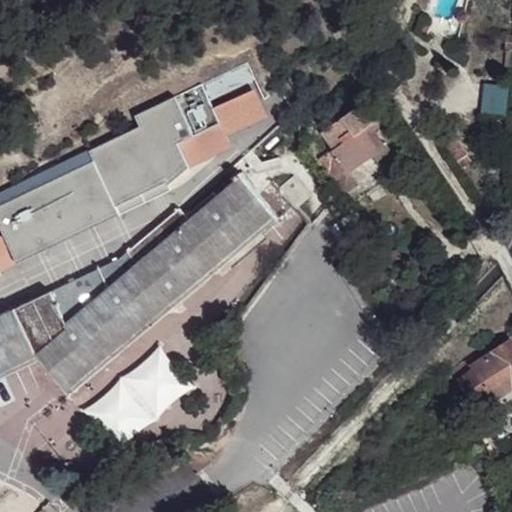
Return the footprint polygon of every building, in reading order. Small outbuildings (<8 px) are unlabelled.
[(0,203),(0,221),(16,253),(168,178),(169,181),(228,132),(220,116),(211,99),(259,75),(249,56),(135,112),(140,123),(90,147),(95,157),(0,203)] [(268,93),(259,75),(211,99),(220,116),(268,93)] [(503,119),(505,94),(479,92),(479,117),(503,119)] [(328,148),(340,168),(342,167),(366,153),(370,160),(385,152),(369,123),(371,122),(376,118),(361,93),(354,98),(359,105),(328,124),(338,142),(328,148)] [(461,139),(450,145),(461,162),(472,155),(461,139)] [(340,168),(328,148),(315,155),(335,191),(349,182),(342,167),(340,168)] [(183,212),(178,207),(118,256),(98,266),(94,268),(0,313),(0,369),(33,353),(37,357),(65,389),(275,211),(239,170),(231,177),(234,179),(214,195),(211,191),(183,212)] [(278,184),(294,205),(296,204),(310,192),(293,172),(278,184)] [(396,247),(368,261),(378,279),(406,264),(396,247)] [(511,348),(508,342),(471,365),(484,391),(489,398),(511,384),(511,348)] [(110,441),(194,390),(168,347),(84,399),(110,441)] [(471,365),(454,378),(467,399),(484,391),(471,365)]
